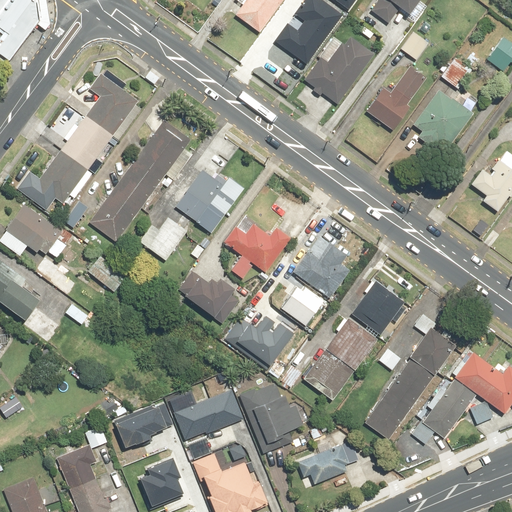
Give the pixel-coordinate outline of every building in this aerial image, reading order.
[(33,0),(2,0),(0,4),(0,58),(5,62),(36,21),(33,0)] [(282,0),(245,0),(246,0),(234,16),(258,34),(282,0)] [(286,24),(273,41),(304,65),(341,16),(319,0),(304,0),(293,14),(303,21),(296,31),(286,24)] [(418,0),(377,0),(369,11),(387,24),(398,11),(406,17),(418,0)] [(428,44),(412,32),(400,49),(416,61),(428,44)] [(511,58),(511,44),(501,36),(484,59),(501,72),(511,58)] [(319,58),(302,81),(336,106),(373,56),(348,38),(344,44),(341,42),(326,63),(319,58)] [(462,65),(454,58),(439,77),(457,90),(479,61),(470,55),(462,65)] [(382,87),(364,112),(390,131),(407,107),(405,106),(426,78),(408,66),(389,92),(382,87)] [(137,101),(100,74),(88,90),(99,98),(35,185),(62,204),(69,195),(73,198),(90,175),(86,172),(112,137),(118,141),(141,110),(134,105),(137,101)] [(443,157),(472,114),(470,113),(477,102),(464,93),(457,104),(436,90),(411,127),(419,133),(415,139),(443,157)] [(190,141),(163,121),(88,223),(115,243),(190,141)] [(237,149),(228,142),(219,155),(228,161),(237,149)] [(511,156),(504,151),(490,171),(492,172),(489,176),(480,170),(469,186),(484,197),(480,202),(497,214),(508,198),(509,199),(511,195),(511,156)] [(201,172),(174,208),(209,234),(242,190),(227,179),(225,182),(217,176),(213,181),(201,172)] [(87,209),(78,202),(63,223),(71,229),(87,209)] [(6,231),(0,239),(0,243),(17,257),(25,246),(36,254),(38,252),(45,257),(48,253),(56,260),(73,238),(62,230),(59,234),(23,206),(4,230),(6,231)] [(150,226),(138,243),(164,262),(185,232),(167,219),(158,232),(150,226)] [(233,227),(222,242),(241,257),(229,272),(241,280),(252,265),(263,274),(289,240),(274,229),(268,237),(251,224),(244,235),(233,227)] [(345,256),(318,237),(293,273),(328,299),(348,271),(339,265),(345,256)] [(205,250),(197,244),(189,254),(197,260),(205,250)] [(46,256),(36,269),(49,280),(60,266),(46,256)] [(98,257),(86,271),(112,293),(124,278),(98,257)] [(3,268),(0,266),(0,306),(21,322),(36,301),(19,289),(25,280),(5,266),(3,268)] [(59,269),(49,283),(67,296),(77,282),(59,269)] [(190,273),(176,292),(220,326),(238,301),(230,295),(233,290),(219,279),(216,284),(210,280),(206,285),(190,273)] [(376,281),(350,314),(378,337),(405,304),(376,281)] [(96,294),(79,282),(70,293),(95,312),(102,303),(94,297),(96,294)] [(323,303),(299,284),(280,309),(304,328),(323,303)] [(96,338),(106,326),(90,314),(88,317),(70,304),(63,313),(96,338)] [(37,309),(24,325),(47,343),(60,327),(37,309)] [(240,315),(224,338),(267,368),(293,331),(278,321),(272,329),(268,327),(273,319),(264,312),(254,326),(240,315)] [(436,324),(422,314),(413,327),(424,335),(407,358),(433,377),(454,347),(431,330),(436,324)] [(336,332),(302,379),(332,401),(377,340),(344,316),(334,330),(336,332)] [(203,332),(191,323),(186,330),(198,339),(203,332)] [(216,343),(208,336),(200,346),(208,353),(216,343)] [(511,369),(508,367),(502,375),(469,352),(410,435),(426,446),(434,433),(443,439),(474,396),(483,403),(469,408),(475,425),(493,419),(489,407),(502,416),(509,406),(511,407),(511,369)] [(420,369),(405,363),(362,423),(388,442),(431,381),(420,369)] [(248,419),(253,417),(264,446),(283,438),(281,434),(302,426),(294,406),(289,408),(284,396),(271,401),(265,385),(238,396),(248,419)] [(205,435),(243,419),(230,390),(173,415),(184,441),(204,432),(205,435)] [(0,410),(3,415),(13,408),(7,399),(0,403),(0,410)] [(163,403),(156,406),(155,404),(111,422),(123,451),(149,440),(147,436),(173,426),(163,403)] [(100,426),(83,432),(88,445),(90,449),(106,443),(100,426)] [(330,449),(328,445),(317,449),(318,454),(296,462),(303,479),(308,477),(312,486),(347,472),(345,467),(358,462),(350,441),(330,449)] [(89,464),(95,462),(90,449),(88,445),(56,458),(77,511),(107,511),(110,510),(103,491),(100,492),(89,464)] [(202,497),(205,496),(211,511),(247,511),(266,504),(258,482),(255,483),(242,452),(213,464),(210,456),(197,461),(203,476),(195,479),(202,497)] [(137,475),(149,508),(184,494),(177,476),(181,475),(173,455),(146,465),(148,471),(137,475)] [(10,511),(44,511),(32,478),(2,489),(10,511)]
